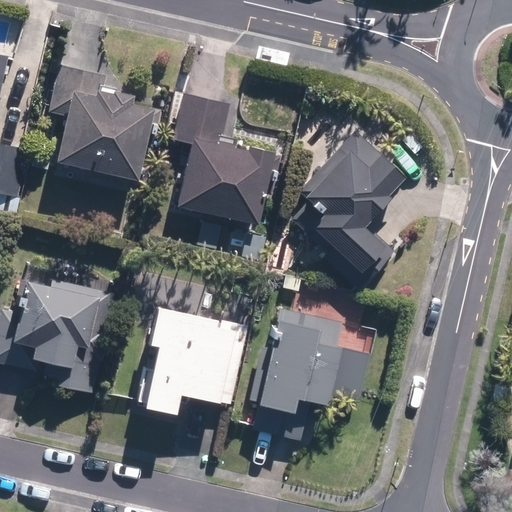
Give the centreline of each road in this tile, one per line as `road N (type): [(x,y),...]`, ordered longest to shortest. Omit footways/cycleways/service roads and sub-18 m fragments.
road 1 (residential): [(413,511),(506,124)]
road 2 (residential): [(0,453),(255,511)]
road 3 (residential): [(373,33),(225,0)]
